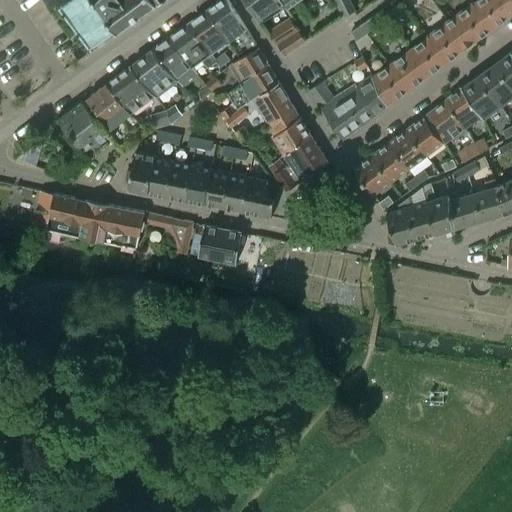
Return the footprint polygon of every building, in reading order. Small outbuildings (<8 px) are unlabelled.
[(112,32),(116,30),(93,0),(71,0),(59,9),(91,52),(92,51),(91,49),(94,46),(96,45),(95,44),(96,44),(111,33),(111,34),(113,33),(112,32)] [(93,0),(116,30),(117,33),(133,21),(141,16),(140,16),(156,4),(153,0),(93,0)] [(220,0),(207,10),(228,41),(240,32),(245,39),(243,40),(248,49),(255,45),(257,44),(256,42),(255,43),(246,28),(228,0),(220,0)] [(246,0),(260,22),(284,5),(283,3),(280,0),(246,0)] [(335,0),(344,16),(355,10),(349,0),(335,0)] [(398,17),(412,7),(406,0),(404,0),(392,9),(398,17)] [(492,28),(511,13),(511,11),(503,0),(478,0),(474,3),(492,28)] [(511,0),(503,0),(511,11),(511,0)] [(473,3),(452,18),(471,44),(492,28),(474,3),(473,4),(473,3)] [(367,20),(373,28),(390,16),(384,8),(367,20)] [(210,54),(211,53),(228,41),(207,10),(188,23),(210,54)] [(277,44),(298,29),(289,17),(268,32),(277,44)] [(361,37),(373,28),(367,20),(351,31),(356,40),(361,37)] [(449,20),(431,34),(449,59),(468,46),(449,20)] [(216,60),(211,53),(210,54),(188,23),(169,37),(193,66),(201,59),(207,67),(221,66),(216,60)] [(298,29),(277,44),(284,54),(306,40),(298,29)] [(429,36),(414,47),(432,72),(449,59),(431,34),(428,35),(429,36)] [(169,37),(153,48),(178,80),(183,87),(199,75),(192,67),(193,66),(169,37)] [(242,82),(269,64),(258,47),(231,64),(242,82)] [(414,47),(396,60),(414,85),(432,72),(414,47)] [(156,97),(178,80),(153,48),(131,65),(155,95),(156,97)] [(495,63),(511,85),(511,50),(502,58),(504,60),(498,64),(497,63),(499,61),(499,60),(495,63)] [(216,60),(221,66),(221,67),(230,60),(225,53),(216,60)] [(368,65),(362,56),(354,62),(355,63),(356,63),(360,70),(368,65)] [(396,60),(373,76),(388,104),(414,85),(396,60)] [(479,75),(501,105),(511,97),(511,85),(495,63),(492,65),(493,66),(495,64),(496,66),(490,70),(489,67),(479,75)] [(278,81),(269,64),(242,82),(242,83),(227,92),(238,109),(251,98),(278,81)] [(131,113),(155,95),(131,65),(107,83),(131,113)] [(333,96),(323,80),(309,89),(343,138),(375,115),(388,104),(373,76),(372,75),(361,81),(355,83),(333,96)] [(484,117),(501,105),(479,75),(476,77),(476,78),(479,76),(480,78),(474,82),(472,79),(462,87),(479,117),(482,115),(484,117)] [(221,84),(215,76),(205,83),(206,86),(211,89),(212,90),(221,84)] [(251,98),(238,109),(234,112),(226,119),(231,126),(257,105),(269,124),(281,116),(282,118),(296,110),(278,81),(251,98)] [(139,124),(131,113),(107,83),(88,98),(106,121),(112,128),(124,119),(132,129),(139,124)] [(211,89),(206,86),(198,92),(200,98),(211,89)] [(465,126),(479,117),(462,87),(447,99),(465,127),(465,126)] [(465,127),(447,99),(427,114),(444,142),(465,127)] [(79,105),(59,120),(77,142),(61,155),(48,170),(68,175),(84,161),(89,157),(84,151),(108,132),(84,101),(79,105)] [(175,105),(167,111),(171,122),(182,114),(175,105)] [(226,119),(234,112),(230,106),(222,112),(226,119)] [(312,136),(296,110),(282,118),(281,116),(269,124),(275,135),(273,136),(284,155),(286,154),(312,136)] [(167,111),(152,115),(156,127),(171,122),(167,111)] [(408,131),(426,155),(444,142),(424,115),(411,125),(413,128),(409,131),(408,131)] [(511,135),(511,125),(503,131),(507,138),(511,135)] [(235,132),(241,141),(250,136),(244,126),(235,132)] [(409,168),(426,155),(408,131),(409,131),(407,128),(394,138),(396,141),(392,144),(391,144),(409,168)] [(168,141),(170,133),(158,130),(156,139),(168,141)] [(170,133),(168,141),(180,144),(182,135),(170,133)] [(286,154),(292,164),(285,167),(279,158),(269,165),(286,190),(303,179),(329,163),(312,136),(286,154)] [(200,148),(201,139),(189,137),(188,145),(200,148)] [(475,143),(480,152),(489,148),(484,137),(475,143)] [(201,139),(200,148),(211,150),(213,141),(201,139)] [(391,181),(409,168),(391,144),(392,144),(390,141),(377,151),(378,154),(374,157),(391,181)] [(480,152),(475,143),(458,153),(463,162),(480,152)] [(511,151),(511,145),(511,143),(500,148),(504,156),(511,151)] [(235,157),(236,148),(224,146),(223,154),(235,157)] [(236,148),(235,157),(246,159),(248,151),(236,148)] [(155,157),(156,157),(156,155),(136,151),(133,166),(130,165),(128,176),(131,177),(129,188),(148,192),(155,157)] [(374,157),(372,154),(354,168),(373,194),(391,181),(374,157)] [(148,192),(169,196),(176,161),(156,157),(155,157),(148,192)] [(442,163),(446,171),(457,166),(453,158),(442,163)] [(169,196),(189,200),(196,165),(176,161),(169,196)] [(465,167),(469,175),(480,169),(476,161),(465,167)] [(189,200),(207,204),(214,169),(196,165),(189,200)] [(469,175),(465,167),(453,173),(457,181),(469,175)] [(207,204),(224,207),(231,172),(214,169),(207,204)] [(415,176),(420,183),(430,176),(425,169),(415,176)] [(224,207),(242,211),(249,176),(231,172),(224,207)] [(249,176),(242,211),(272,217),(275,199),(265,197),(269,180),(249,176)] [(420,183),(415,176),(405,183),(410,190),(420,183)] [(486,189),(476,192),(483,219),(505,212),(505,214),(508,212),(508,211),(506,212),(498,185),(497,185),(495,179),(484,182),(486,189)] [(511,179),(504,183),(504,182),(503,183),(511,201),(511,179)] [(440,231),(454,227),(451,199),(450,193),(436,198),(432,185),(428,188),(440,231)] [(418,238),(440,231),(428,188),(424,191),(427,200),(415,204),(412,195),(407,198),(418,238)] [(93,238),(99,202),(89,200),(42,190),(34,226),(93,238)] [(454,227),(483,219),(476,192),(451,199),(454,227)] [(379,202),(384,209),(394,202),(389,195),(379,202)] [(418,238),(407,198),(399,204),(402,214),(388,218),(396,245),(418,238)] [(137,248),(143,221),(145,212),(144,212),(145,211),(126,208),(113,205),(109,204),(99,202),(93,238),(137,248)] [(145,212),(143,221),(172,227),(181,247),(180,251),(187,252),(193,222),(184,220),(173,219),(172,217),(145,212)] [(199,254),(237,262),(243,232),(205,224),(199,254)] [(203,261),(190,259),(187,275),(199,278),(203,261)]
